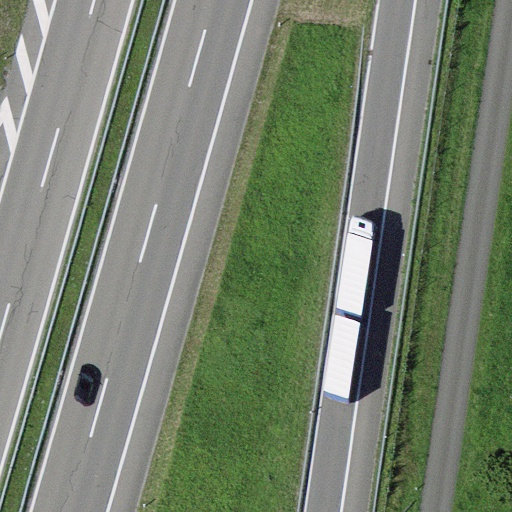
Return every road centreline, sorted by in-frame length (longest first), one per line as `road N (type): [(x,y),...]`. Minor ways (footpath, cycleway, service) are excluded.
road 1 (motorway): [(70,511),(208,0)]
road 2 (motorway): [(321,511),(396,0)]
road 3 (motorway): [(97,0),(0,342)]
